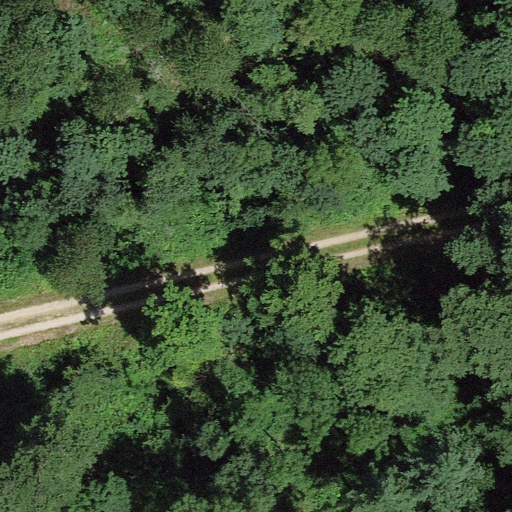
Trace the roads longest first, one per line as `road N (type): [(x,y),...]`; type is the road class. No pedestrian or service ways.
road 1 (track): [(0,328),(511,205)]
road 2 (track): [(243,0),(0,145)]
